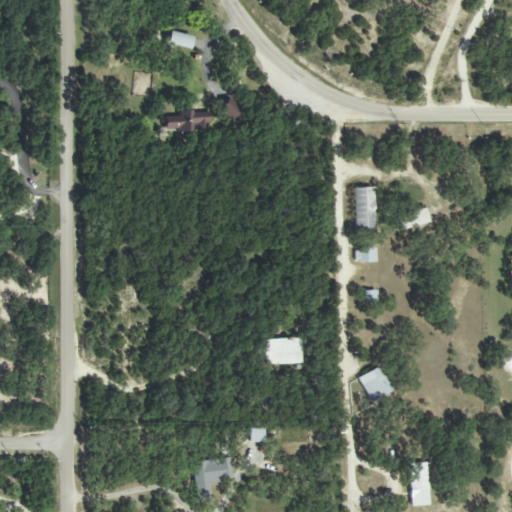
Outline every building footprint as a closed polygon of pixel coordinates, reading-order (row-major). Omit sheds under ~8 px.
[(166,44),(189,49),(192,37),(169,32),(166,44)] [(232,121),(243,111),(230,97),(219,107),(232,121)] [(179,117),(164,117),(165,131),(211,129),(211,111),(178,112),(179,117)] [(372,187),(352,188),(353,230),(373,229),(372,187)] [(397,216),(400,230),(428,223),(424,208),(397,216)] [(375,263),(375,248),(354,249),(354,263),(375,263)] [(375,291),(361,291),(361,303),(375,303),(375,291)] [(301,339),(264,340),(265,365),(302,364),(301,339)] [(391,392),(378,367),(357,378),(370,403),(391,392)] [(249,442),(263,443),(264,429),(249,428),(249,442)] [(231,479),(229,459),(191,462),(194,496),(210,495),(208,481),(231,479)] [(408,506),(426,506),(425,463),(408,464),(408,506)]
